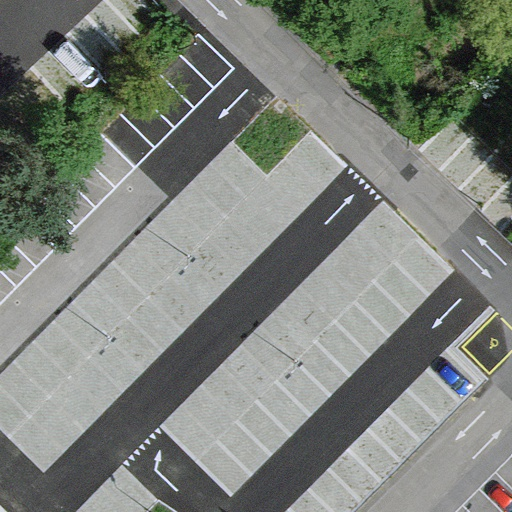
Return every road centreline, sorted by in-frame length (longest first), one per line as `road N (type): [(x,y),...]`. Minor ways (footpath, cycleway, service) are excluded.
road 1 (residential): [(227,0),(511,284)]
road 2 (residential): [(511,387),(391,511)]
